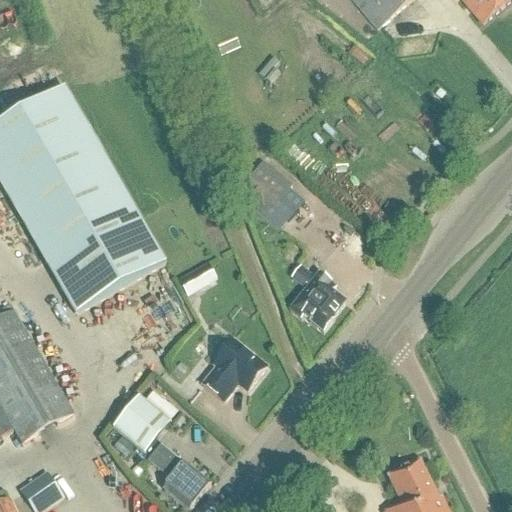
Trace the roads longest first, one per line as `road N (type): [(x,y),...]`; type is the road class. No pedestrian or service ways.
road 1 (tertiary): [(238,511),(375,340)]
road 2 (tertiary): [(375,340),(511,170)]
road 3 (unclassified): [(481,511),(411,372),(375,340)]
